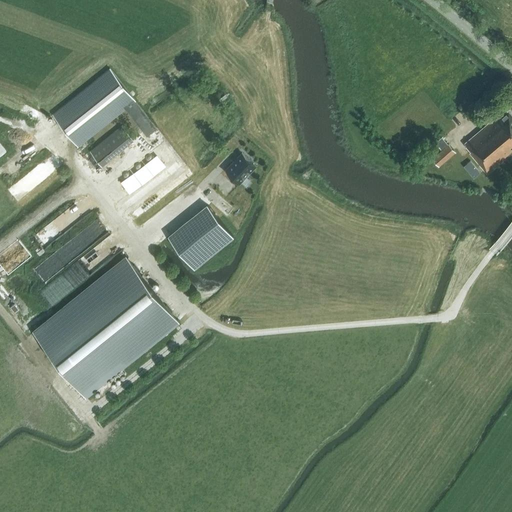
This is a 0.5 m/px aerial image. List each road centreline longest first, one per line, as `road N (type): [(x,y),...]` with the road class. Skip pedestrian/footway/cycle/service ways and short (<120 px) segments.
road 1 (unclassified): [(511,228),(442,320),(232,333),(198,315),(137,244)]
road 2 (unclassified): [(137,244),(84,185),(0,249)]
road 3 (unclassified): [(137,244),(229,159)]
